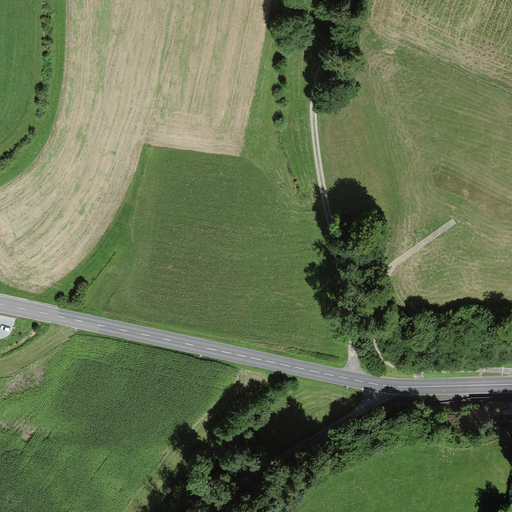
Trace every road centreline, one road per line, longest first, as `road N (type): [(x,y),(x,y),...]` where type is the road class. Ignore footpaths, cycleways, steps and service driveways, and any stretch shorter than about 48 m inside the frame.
road 1 (secondary): [(0,304),(384,385),(511,385)]
road 2 (track): [(334,0),(311,119),(355,380)]
road 3 (track): [(452,221),(383,276),(380,352),(405,368),(511,371)]
road 4 (track): [(384,385),(374,401),(281,454),(209,511)]
